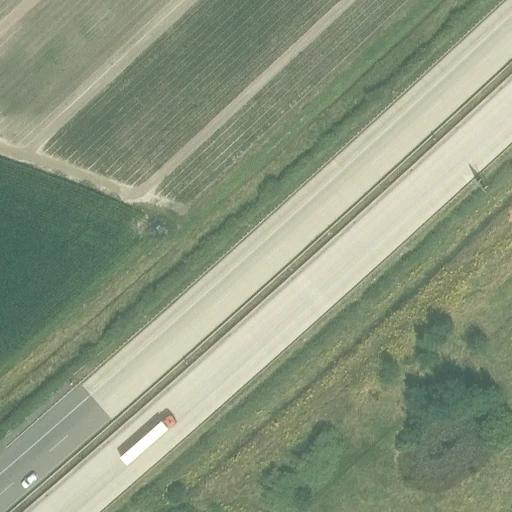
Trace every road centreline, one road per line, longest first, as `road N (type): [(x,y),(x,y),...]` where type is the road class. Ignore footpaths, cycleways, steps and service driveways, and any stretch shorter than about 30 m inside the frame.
road 1 (motorway): [(511,34),(0,494)]
road 2 (motorway): [(62,511),(163,429),(511,102)]
